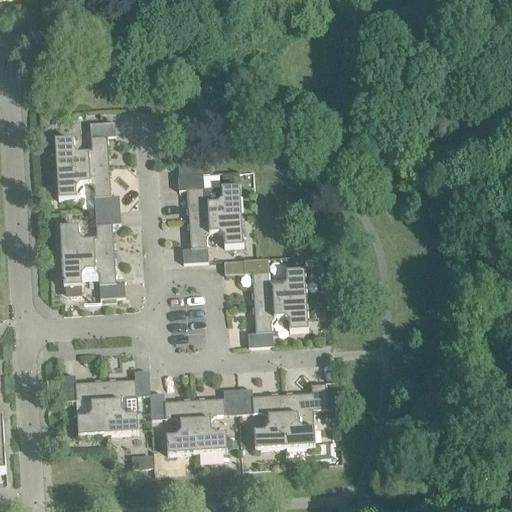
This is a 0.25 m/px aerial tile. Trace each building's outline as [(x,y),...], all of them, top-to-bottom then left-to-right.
[(54,144),(56,174),(108,170),(107,141),(115,140),(114,126),(89,128),(91,152),(87,157),(78,157),(74,153),(73,142),(54,144)] [(205,166),(178,168),(178,180),(202,178),(206,178),(205,166)] [(94,190),(95,215),(119,214),(118,200),(110,200),(108,170),(56,174),(58,204),(77,202),(77,192),(81,187),(90,187),(94,190)] [(187,195),(188,223),(241,220),(239,190),(220,191),(221,202),(217,206),(208,207),(204,203),(202,178),(178,180),(177,180),(178,195),(187,195)] [(59,231),(61,261),(114,258),(112,228),(120,228),(119,214),(95,215),(96,240),(92,244),(83,244),(79,241),(78,230),(59,231)] [(241,220),(188,223),(190,253),(182,253),(183,268),(208,266),(206,242),(210,237),(219,237),(223,241),(224,251),(243,250),(241,220)] [(114,258),(61,261),(63,291),(65,291),(66,297),(70,301),(76,300),(80,296),(80,290),(82,290),(81,279),(85,275),(94,274),(98,278),(100,303),(125,301),(124,287),(115,287),(114,258)] [(252,278),(253,308),(306,304),(304,274),(285,276),(286,287),(282,291),(273,291),(269,287),(268,263),(243,264),(243,278),(252,278)] [(306,304),(253,308),(255,337),(247,338),(248,352),(273,350),(271,326),(275,321),(284,321),(288,325),(289,336),(308,334),(306,304)] [(123,402),(148,400),(150,400),(150,399),(148,375),(134,376),(134,384),(105,386),(108,439),(138,437),(137,418),(124,418),(120,415),(119,406),(123,402)] [(78,440),(108,439),(105,386),(75,388),(74,379),(60,380),(62,405),(86,404),(91,407),(91,416),(88,420),(76,421),(78,440)] [(337,388),(325,389),(326,413),(339,413),(340,412),(339,388),(337,388)] [(311,398),(281,399),(284,452),(314,450),(312,414),(326,413),(325,389),(310,389),(311,398)] [(251,393),(237,394),(238,419),(263,417),(267,421),(268,430),(264,434),(253,435),(254,454),(284,452),(281,399),(252,401),(251,393)] [(223,403),(194,405),(197,457),(227,456),(226,436),(215,437),(211,433),(210,424),(214,420),(238,419),(237,394),(223,395),(223,403)] [(150,400),(148,400),(150,424),(176,423),(180,426),(180,435),(177,439),(166,440),(167,459),(197,457),(194,405),(164,406),(163,398),(150,399),(150,400)] [(166,468),(155,469),(155,480),(167,480),(166,468)]
